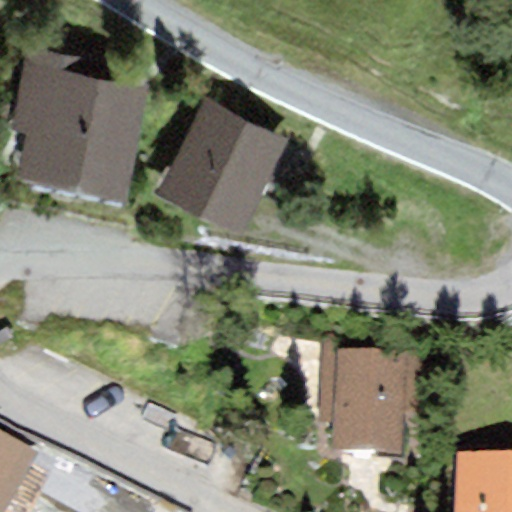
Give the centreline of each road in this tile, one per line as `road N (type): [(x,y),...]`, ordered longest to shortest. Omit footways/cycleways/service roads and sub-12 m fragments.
road 1 (residential): [(511,284),(478,305),(156,257),(0,251)]
road 2 (tertiary): [(511,188),(228,63),(128,0)]
road 3 (residential): [(0,376),(226,511)]
